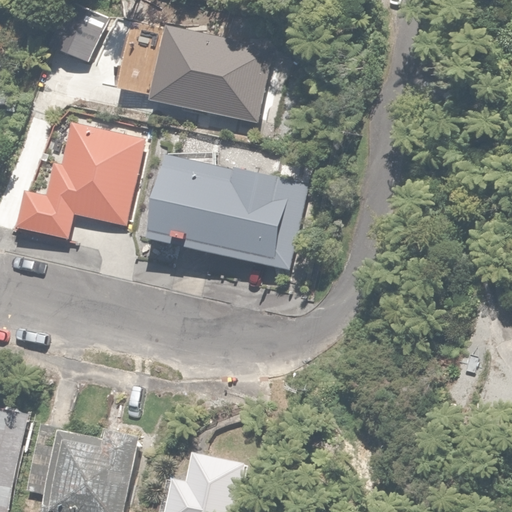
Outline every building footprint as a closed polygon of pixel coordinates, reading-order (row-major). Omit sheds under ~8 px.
[(64,16),(54,46),(95,60),(105,30),(64,16)] [(178,23),(155,106),(153,114),(188,123),(194,102),(259,120),(274,65),(231,54),(236,38),(178,23)] [(31,189),(25,223),(24,229),(75,239),(79,217),(135,227),(153,134),(76,119),(68,163),(59,161),(53,194),(31,189)] [(174,154),(157,240),(273,263),(273,260),(297,264),(313,181),(174,154)] [(0,401),(0,511),(15,511),(40,412),(0,401)] [(74,420),(51,511),(130,511),(149,439),(74,420)] [(248,511),(259,466),(199,452),(193,481),(182,478),(174,511),(248,511)]
